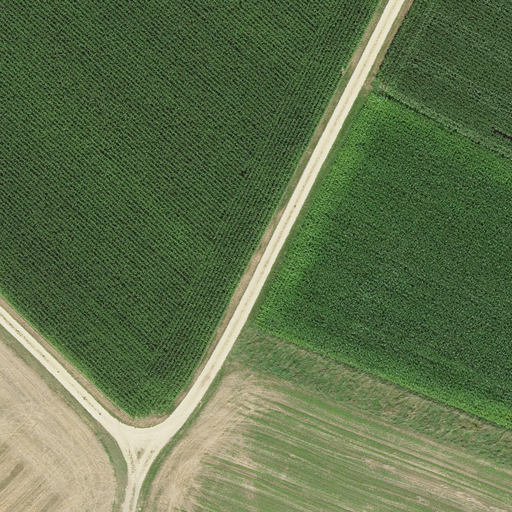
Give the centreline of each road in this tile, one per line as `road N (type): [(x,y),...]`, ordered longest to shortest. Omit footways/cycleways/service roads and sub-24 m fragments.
road 1 (track): [(140,458),(206,373),(394,0)]
road 2 (track): [(130,511),(140,458),(0,316)]
